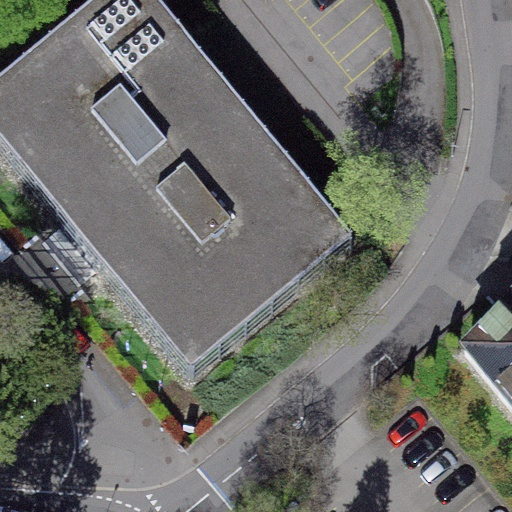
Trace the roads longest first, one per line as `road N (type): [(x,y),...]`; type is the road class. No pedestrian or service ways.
road 1 (residential): [(179,511),(387,342),(452,267),(491,179),(498,133),(489,0)]
road 2 (residential): [(135,511),(130,455),(115,414),(0,273)]
